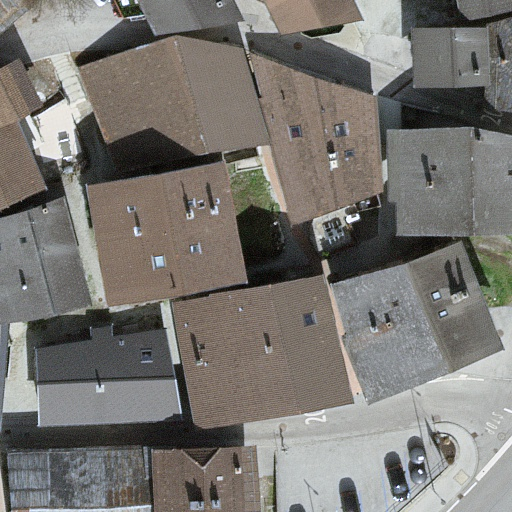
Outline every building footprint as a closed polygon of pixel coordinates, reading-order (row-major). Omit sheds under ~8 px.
[(227,0),(143,0),(155,25),(234,13),(227,0)] [(345,0),(256,0),(278,42),(358,25),(345,0)] [(511,14),(507,0),(452,0),(453,1),(463,24),(511,14)] [(511,30),(487,37),(407,40),(414,92),(479,93),(511,101),(511,30)] [(170,49),(74,82),(106,158),(206,166),(269,157),(238,63),(170,49)] [(18,60),(0,68),(0,116),(37,99),(18,60)] [(374,113),(255,66),(289,237),(382,198),(374,113)] [(15,132),(0,137),(0,212),(42,197),(15,132)] [(511,148),(464,136),(388,144),(397,245),(511,242),(511,148)] [(218,177),(87,201),(105,309),(239,292),(218,177)] [(61,211),(0,229),(0,324),(88,315),(61,211)] [(458,255),(325,298),(363,406),(504,356),(458,255)] [(310,297),(167,314),(192,431),(343,409),(310,297)] [(155,345),(21,364),(34,433),(175,428),(155,345)] [(161,464),(162,511),(247,511),(247,461),(161,464)] [(11,471),(10,511),(145,511),(145,479),(11,471)]
